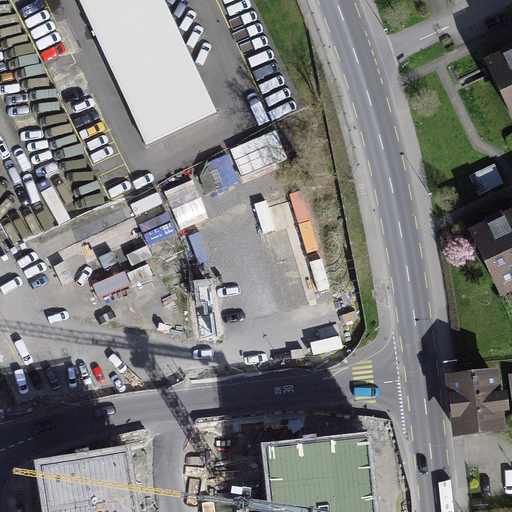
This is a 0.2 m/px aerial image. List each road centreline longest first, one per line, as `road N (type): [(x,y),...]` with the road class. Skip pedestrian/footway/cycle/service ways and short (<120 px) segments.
road 1 (unknown): [(64,0),(125,144),(144,157),(205,144),(229,129),(236,111),(235,91),(194,0)]
road 2 (secondary): [(422,380),(409,276),(360,65)]
road 3 (residential): [(422,380),(190,405)]
road 4 (residential): [(190,405),(96,417),(0,449)]
road 5 (residential): [(360,65),(503,0)]
road 6 (secondary): [(437,511),(422,380)]
